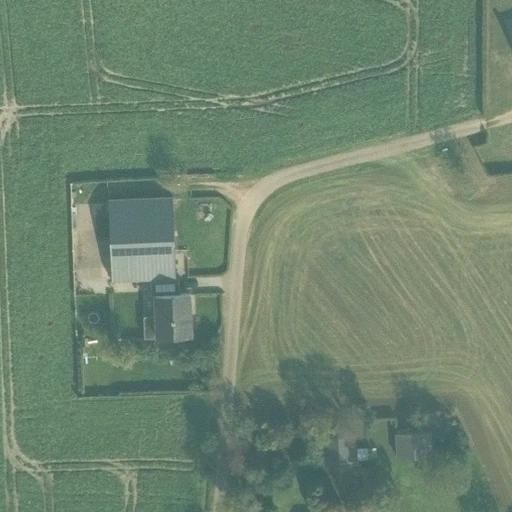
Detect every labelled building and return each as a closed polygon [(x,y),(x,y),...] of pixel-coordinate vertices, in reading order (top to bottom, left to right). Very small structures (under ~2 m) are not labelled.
[(172,198),(107,201),(110,282),(175,279),(172,198)] [(124,337),(142,338),(143,295),(125,294),(124,337)] [(190,337),(189,295),(153,296),(154,339),(190,337)] [(431,433),(394,435),(395,459),(432,457),(431,433)] [(318,440),(320,463),(358,461),(370,460),(372,457),(371,449),(370,448),(357,448),(356,438),(318,440)] [(358,461),(320,463),(323,504),(377,501),(374,468),(359,469),(359,465),(358,465),(358,461)]
